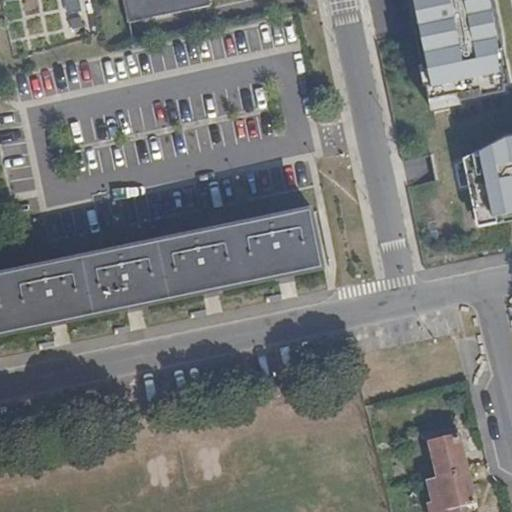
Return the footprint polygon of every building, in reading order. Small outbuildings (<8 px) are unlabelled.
[(214,4),(213,0),(128,0),(132,21),(214,4)] [(501,0),(414,0),(414,5),(431,97),(510,82),(511,54),(501,0)] [(511,141),(507,143),(465,163),(478,239),(511,231),(511,141)] [(0,344),(325,277),(313,221),(0,287),(0,344)] [(438,475),(468,468),(460,434),(443,438),(441,435),(429,437),(438,475)] [(432,499),(428,501),(431,511),(464,511),(462,502),(475,498),(468,468),(438,475),(426,479),(432,499)] [(426,479),(422,479),(428,501),(432,499),(426,479)]
